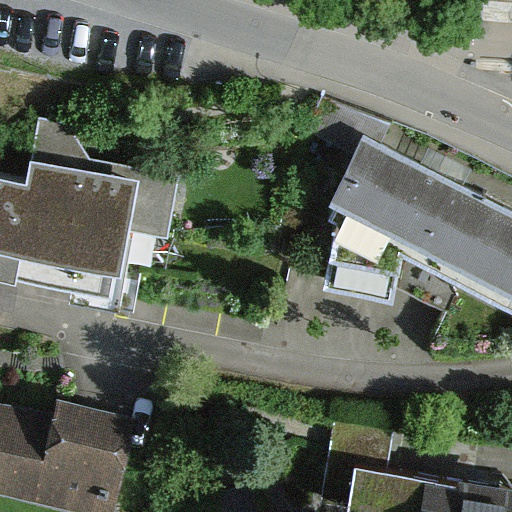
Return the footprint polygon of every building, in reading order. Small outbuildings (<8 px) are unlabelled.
[(26,160),(0,154),(0,253),(71,268),(68,283),(119,293),(135,215),(168,222),(178,169),(91,151),(66,116),(37,110),(26,160)] [(511,261),(511,231),(322,129),(283,200),(485,310),(511,261)] [(0,390),(0,505),(26,511),(82,511),(107,419),(0,390)] [(511,511),(511,499),(384,475),(393,431),(337,420),(319,511),(511,511)] [(268,511),(260,476),(206,489),(211,511),(268,511)]
